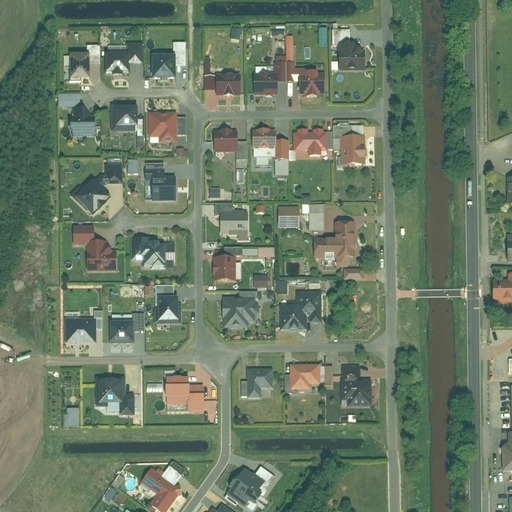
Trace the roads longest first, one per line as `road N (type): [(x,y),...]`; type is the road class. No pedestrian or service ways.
road 1 (tertiary): [(468,0),(473,294)]
road 2 (tertiary): [(473,294),(474,511)]
road 3 (residential): [(197,114),(385,113)]
road 4 (residential): [(385,113),(389,295)]
road 5 (residential): [(222,351),(227,454),(188,511)]
road 6 (residential): [(390,349),(222,351)]
road 7 (residential): [(390,349),(393,511)]
road 8 (residential): [(200,351),(181,360),(50,361)]
road 9 (residential): [(200,351),(197,224)]
